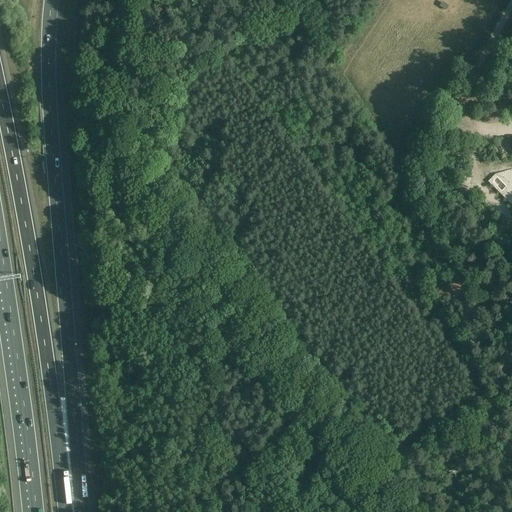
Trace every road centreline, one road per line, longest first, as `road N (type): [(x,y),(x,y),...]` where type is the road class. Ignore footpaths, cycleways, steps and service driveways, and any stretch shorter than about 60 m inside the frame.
road 1 (motorway): [(70,511),(76,443),(48,86),(51,0)]
road 2 (motorway): [(65,511),(0,90)]
road 3 (motorway): [(0,262),(33,511)]
